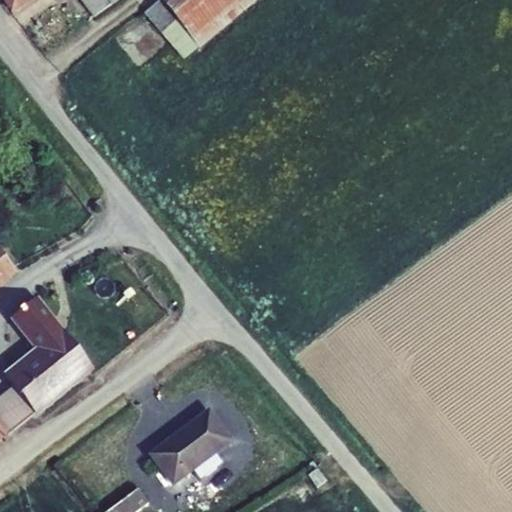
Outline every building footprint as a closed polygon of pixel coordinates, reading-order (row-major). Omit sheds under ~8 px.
[(3,0),(12,13),(30,0),(3,0)] [(80,0),(94,19),(120,0),(80,0)] [(257,0),(164,0),(160,4),(177,22),(199,49),(257,0)] [(161,35),(177,22),(160,4),(145,15),(161,35)] [(0,284),(13,274),(0,257),(0,284)] [(90,371),(35,301),(12,320),(38,353),(6,379),(14,389),(35,414),(90,371)] [(14,389),(0,399),(0,435),(3,439),(35,414),(14,389)] [(208,413),(150,457),(172,487),(192,472),(198,482),(221,465),(214,456),(231,443),(208,413)] [(325,484),(317,472),(308,478),(317,490),(325,484)] [(109,511),(139,511),(148,505),(138,491),(109,511)]
